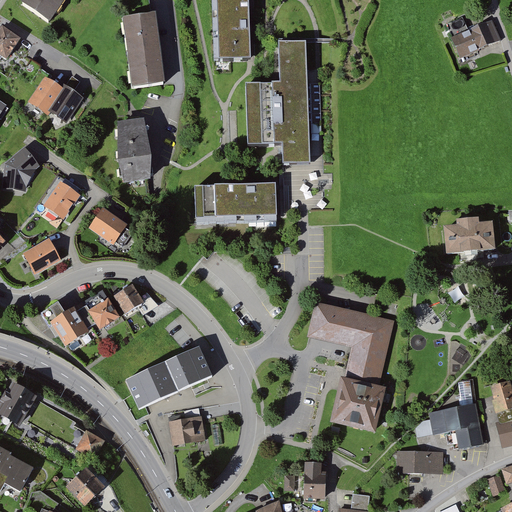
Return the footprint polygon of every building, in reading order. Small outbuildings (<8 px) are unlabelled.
[(66,0),(25,0),(24,2),(52,22),(66,0)] [(134,0),(137,20),(152,18),(149,0),(134,0)] [(212,0),(215,65),(248,64),(247,30),(245,0),(212,0)] [(127,57),(160,53),(155,17),(152,18),(137,20),(122,22),(127,57)] [(462,17),(446,24),(461,59),(500,42),(491,22),(469,32),(462,17)] [(21,42),(0,27),(0,59),(6,64),(21,42)] [(276,88),(246,89),(248,150),(278,149),(282,149),(283,169),(287,168),(310,168),(306,46),(284,47),(278,47),(280,88),(276,88)] [(165,89),(160,53),(127,57),(132,94),(165,89)] [(64,93),(46,81),(29,105),(48,118),(50,115),(64,93)] [(66,91),(64,93),(50,115),(68,126),(84,102),(66,91)] [(152,186),(144,125),(115,129),(124,190),(152,186)] [(23,151),(4,167),(1,193),(25,195),(27,181),(39,172),(23,151)] [(84,197),(62,181),(41,208),(63,225),(84,197)] [(273,189),(192,192),(193,224),(274,220),(273,189)] [(127,226),(99,207),(84,230),(112,249),(127,226)] [(453,227),(439,229),(442,255),(492,250),(489,224),(475,225),(474,217),(453,221),(453,227)] [(45,239),(20,255),(35,277),(59,261),(45,239)] [(148,298),(137,281),(118,293),(129,310),(148,298)] [(122,316),(110,297),(87,312),(100,331),(122,316)] [(73,305),(49,321),(66,348),(91,332),(73,305)] [(348,374),(346,379),(379,387),(394,324),(315,305),(307,337),(354,348),(348,374)] [(189,349),(122,382),(134,408),(202,376),(189,349)] [(379,387),(346,379),(343,378),(340,378),(328,425),(375,436),(387,389),(379,387)] [(511,389),(511,383),(490,388),(496,418),(511,414),(511,389)] [(34,401),(9,385),(0,398),(0,427),(12,436),(34,401)] [(478,407),(428,416),(430,427),(423,429),(425,440),(456,434),(459,453),(485,448),(478,407)] [(180,417),(167,420),(173,449),(205,442),(201,419),(181,423),(180,417)] [(511,424),(497,428),(502,450),(511,447),(511,424)] [(104,442),(85,432),(76,447),(95,457),(104,442)] [(0,474),(10,457),(11,455),(0,448),(0,474)] [(395,476),(444,479),(445,457),(396,454),(395,476)] [(10,457),(0,474),(0,490),(3,486),(19,496),(35,471),(10,457)] [(320,465),(301,464),(299,499),(324,500),(325,473),(320,473),(320,465)] [(511,468),(502,472),(507,488),(511,486),(511,468)] [(104,489),(86,471),(67,489),(85,507),(104,489)] [(501,478),(488,483),(495,500),(507,495),(501,478)] [(295,479),(286,479),(285,493),(294,493),(295,479)] [(369,511),(370,498),(353,497),(352,510),(339,510),(338,511),(369,511)] [(280,511),(278,503),(259,511),(280,511)]
